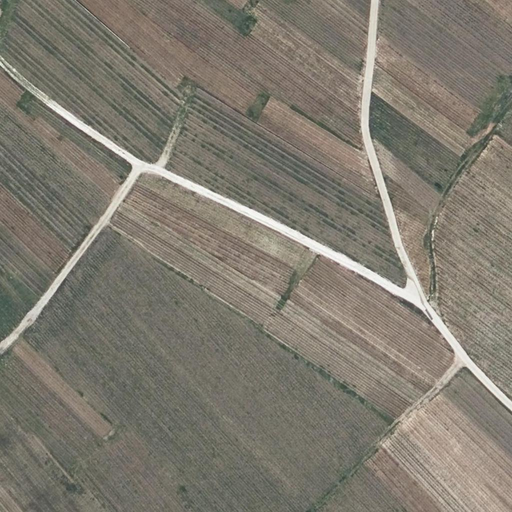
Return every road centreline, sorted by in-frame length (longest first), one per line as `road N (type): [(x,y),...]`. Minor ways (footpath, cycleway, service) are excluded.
road 1 (track): [(0,59),(144,166),(418,301),(511,406)]
road 2 (track): [(418,301),(366,139),(373,0)]
road 3 (track): [(144,166),(0,349)]
